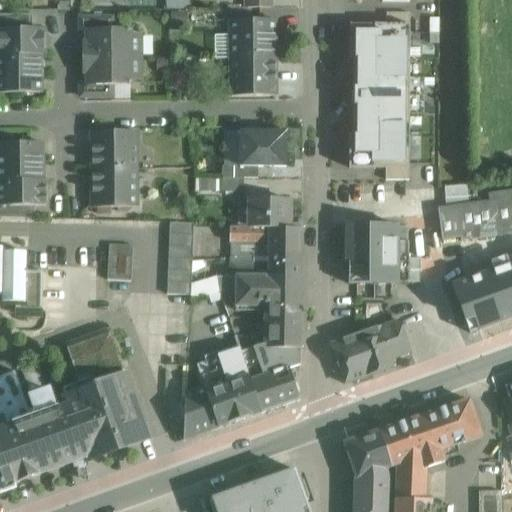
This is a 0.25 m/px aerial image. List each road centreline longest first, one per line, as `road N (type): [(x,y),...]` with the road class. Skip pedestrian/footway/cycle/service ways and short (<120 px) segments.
road 1 (residential): [(320,113),(0,115)]
road 2 (residential): [(327,421),(320,113)]
road 3 (residential): [(0,354),(121,310),(187,471)]
road 4 (tertiary): [(327,421),(511,356)]
road 5 (tertiary): [(187,471),(327,421)]
road 6 (tertiary): [(72,511),(187,471)]
